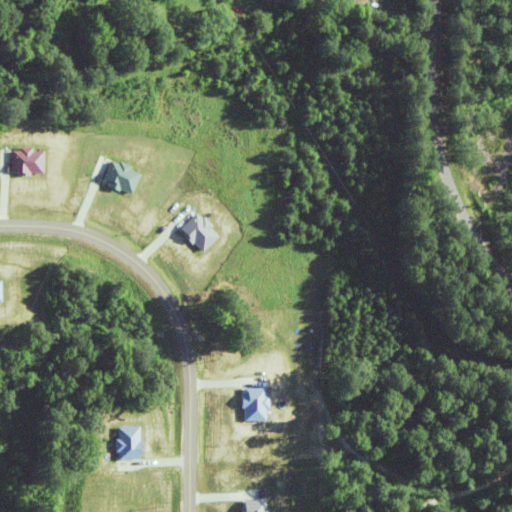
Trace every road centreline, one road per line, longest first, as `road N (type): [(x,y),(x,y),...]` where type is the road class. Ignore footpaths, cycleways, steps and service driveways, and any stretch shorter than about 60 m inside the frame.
road 1 (residential): [(187,511),(187,367),(163,300),(142,271),(86,235),(0,227)]
road 2 (residential): [(511,271),(455,195),(453,0)]
